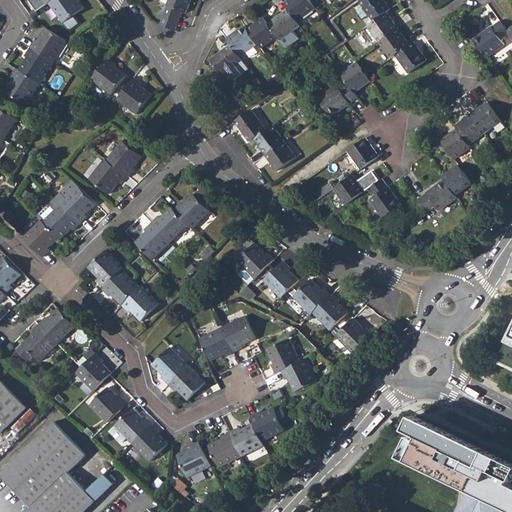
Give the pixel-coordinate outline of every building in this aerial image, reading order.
[(29,0),(38,10),(50,2),(51,0),(29,0)] [(51,0),(50,2),(65,22),(84,7),(79,0),(51,0)] [(186,12),(191,0),(170,0),(160,24),(166,26),(170,16),(180,20),(183,11),(186,12)] [(298,22),(316,9),(309,0),(288,0),(284,3),(289,9),(298,22)] [(361,0),(375,20),(387,11),(392,9),(385,0),(361,0)] [(281,41),(301,26),(298,22),(289,9),(269,24),(278,37),(281,41)] [(399,28),(387,11),(375,20),(369,25),(381,41),(399,28)] [(180,20),(170,16),(166,26),(175,29),(180,20)] [(262,49),(278,37),(269,24),(264,18),(248,29),(259,44),(262,49)] [(501,21),(474,40),(487,58),(505,45),(502,40),(510,34),(508,31),(501,21)] [(240,57),(259,44),(248,29),(245,25),(226,38),(231,44),(240,57)] [(365,28),(377,44),(381,41),(369,25),(365,28)] [(55,61),(68,41),(67,40),(47,27),(39,39),(37,38),(32,46),(55,61)] [(381,41),(392,58),(397,54),(411,44),(399,28),(381,41)] [(428,60),(415,41),(411,44),(397,54),(410,73),(428,60)] [(223,75),(243,61),(240,57),(231,44),(211,58),(223,75)] [(29,56),(20,69),(41,82),(55,61),(32,46),(27,55),(29,56)] [(117,62),(110,56),(93,78),(112,93),(128,74),(115,64),(117,62)] [(355,92),(371,80),(368,75),(358,61),(342,74),(349,84),(355,92)] [(28,103),(41,82),(20,69),(18,67),(13,76),(15,77),(7,90),(28,103)] [(142,82),(135,76),(119,98),(137,113),(153,93),(141,84),(142,82)] [(332,116),(358,97),(355,92),(349,84),(341,90),(338,85),(319,98),(332,116)] [(486,132),(502,121),(489,103),(473,114),(486,132)] [(0,136),(5,139),(19,119),(0,106),(0,136)] [(236,120),(250,141),(254,138),(267,129),(252,108),(242,115),(236,120)] [(470,144),(486,132),(473,114),(457,126),(459,129),(470,144)] [(284,141),(273,125),(267,129),(254,138),(266,154),(284,141)] [(459,129),(442,141),(456,159),(472,147),(470,144),(459,129)] [(348,151),(361,168),(379,155),(367,137),(348,151)] [(123,140),(108,160),(127,175),(130,176),(136,168),(134,166),(142,156),(123,140)] [(296,157),(284,141),(266,154),(277,171),(296,157)] [(122,183),(127,175),(108,160),(106,158),(91,178),(111,192),(120,181),(122,183)] [(457,195),(473,183),(459,164),(443,176),(446,179),(457,195)] [(336,188),(347,204),(366,190),(354,174),(336,188)] [(402,205),(383,178),(371,187),(376,195),(372,198),(385,217),(402,205)] [(441,210),(458,197),(457,195),(446,179),(419,198),(428,209),(428,211),(437,205),(441,210)] [(97,204),(74,181),(56,198),(81,223),(88,215),(87,214),(97,204)] [(183,201),(175,208),(190,224),(195,228),(213,211),(195,193),(184,203),(183,201)] [(56,198),(39,216),(42,219),(59,237),(62,239),(73,228),(74,229),(81,223),(56,198)] [(172,241),(190,224),(175,208),(173,206),(162,216),(160,215),(153,222),(172,241)] [(49,247),(59,237),(42,219),(25,237),(44,256),(51,249),(49,247)] [(155,258),(172,241),(153,222),(146,228),(148,230),(137,240),(155,258)] [(239,260),(256,278),(275,259),(268,251),(267,253),(256,242),(239,260)] [(201,254),(207,259),(216,250),(211,244),(201,254)] [(99,280),(105,286),(123,269),(125,267),(108,249),(90,266),(101,278),(99,280)] [(4,256),(0,260),(0,286),(6,293),(13,286),(12,284),(22,273),(4,256)] [(291,268),(284,260),(265,280),(282,298),(300,280),(289,269),(291,268)] [(217,270),(224,277),(229,272),(222,265),(217,270)] [(113,294),(123,304),(140,287),(123,269),(105,286),(104,288),(111,296),(113,294)] [(295,295),(312,313),(314,312),(332,294),(325,287),(323,289),(312,278),(295,295)] [(160,303),(142,284),(140,287),(123,304),(130,312),(132,310),(142,321),(160,303)] [(257,294),(248,285),(240,293),(252,299),(257,294)] [(0,300),(2,302),(8,295),(6,293),(0,286),(0,300)] [(340,299),(333,293),(332,294),(314,312),(332,329),(349,312),(338,301),(340,299)] [(77,325),(59,306),(49,317),(47,315),(40,323),(59,343),(77,325)] [(246,315),(223,326),(236,351),(244,347),(243,344),(256,338),(246,315)] [(337,335),(355,352),(374,333),(367,326),(365,327),(355,317),(337,335)] [(42,360),(59,343),(40,323),(33,330),(35,331),(19,348),(30,359),(36,354),(42,360)] [(223,326),(201,337),(212,360),(225,353),(226,356),(236,351),(223,326)] [(511,335),(500,360),(511,365),(511,335)] [(272,363),(277,372),(282,370),(301,360),(290,338),(267,349),(274,362),(272,363)] [(162,376),(169,383),(190,363),(171,345),(154,363),(164,374),(162,376)] [(77,372),(95,390),(111,374),(113,372),(102,361),(104,360),(97,352),(83,366),(77,372)] [(318,380),(307,358),(301,360),(282,370),(287,379),(288,378),(296,391),(318,380)] [(511,365),(500,360),(499,363),(511,369),(511,365)] [(207,381),(190,363),(169,383),(176,390),(178,388),(189,398),(207,381)] [(0,433),(1,434),(28,408),(0,379),(0,433)] [(91,404),(109,422),(129,402),(121,395),(120,397),(109,386),(91,404)] [(338,414),(340,416),(346,408),(342,405),(336,413),(338,414)] [(261,411),(252,415),(255,422),(264,440),(285,429),(280,419),(287,415),(282,406),(276,409),(275,406),(262,412),(261,411)] [(27,424),(37,413),(30,407),(20,417),(27,424)] [(134,409),(116,425),(111,431),(121,441),(125,441),(129,438),(134,443),(153,424),(146,417),(144,418),(134,409)] [(511,458),(414,414),(406,431),(419,437),(407,462),(511,510),(511,458)] [(391,420),(390,418),(383,426),(387,429),(393,421),(391,420)] [(243,456),(266,444),(264,440),(255,422),(241,429),(240,427),(231,432),(243,456)] [(24,511),(82,511),(91,503),(65,473),(83,456),(54,423),(1,474),(31,506),(24,511)] [(160,431),(153,424),(134,443),(151,461),(169,444),(158,433),(160,431)] [(221,467),(243,456),(231,432),(222,436),(223,438),(210,445),(221,467)] [(189,477),(211,466),(199,442),(190,446),(192,448),(178,455),(189,477)] [(132,492),(140,483),(136,478),(128,487),(132,492)] [(404,508),(411,495),(411,494),(410,496),(398,489),(391,501),(404,508)]
